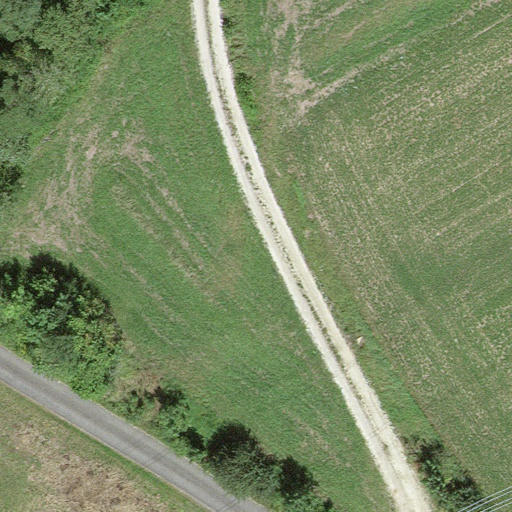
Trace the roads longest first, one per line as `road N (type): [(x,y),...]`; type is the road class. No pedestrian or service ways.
road 1 (track): [(410,511),(404,480),(327,341),(224,121),(209,0)]
road 2 (unclassified): [(217,511),(0,372)]
